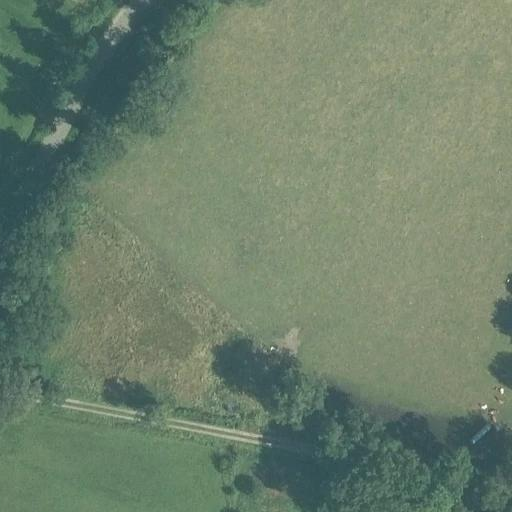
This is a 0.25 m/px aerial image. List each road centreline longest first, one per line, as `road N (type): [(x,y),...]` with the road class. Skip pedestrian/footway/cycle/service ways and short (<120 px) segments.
road 1 (track): [(511,511),(380,470),(0,393)]
road 2 (unclassified): [(0,248),(81,89),(114,35),(148,0)]
